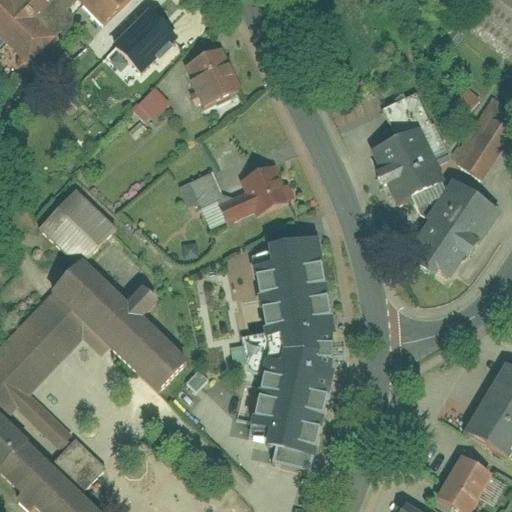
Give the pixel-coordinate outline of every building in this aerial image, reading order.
[(0,0),(0,19),(37,58),(86,11),(99,24),(124,0),(0,0)] [(511,0),(500,0),(469,39),(511,73),(511,0)] [(173,44),(151,22),(114,59),(137,81),(173,44)] [(212,67),(181,80),(196,114),(227,101),(212,67)] [(446,116),(460,128),(478,106),(464,94),(446,116)] [(133,115),(149,130),(168,111),(153,95),(133,115)] [(453,184),(447,194),(421,138),(436,131),(421,99),(385,116),(398,145),(374,156),(394,205),(414,196),(426,222),(405,253),(451,283),(454,285),(493,225),(493,224),(500,214),(453,184)] [(511,127),(511,124),(493,110),(459,154),(480,170),(511,127)] [(256,229),(283,216),(265,178),(246,187),(252,199),(224,212),(209,179),(188,189),(211,238),(251,219),(256,229)] [(75,197),(47,224),(84,262),(112,235),(75,197)] [(328,340),(335,339),(316,246),(263,254),(265,269),(249,273),(261,339),(242,344),(246,370),(250,376),(257,379),(248,430),(264,434),(261,452),(273,455),(269,466),(307,476),(334,374),(329,373),(328,340)] [(0,353),(0,459),(52,511),(102,511),(83,492),(105,470),(28,391),(94,326),(154,387),(180,360),(146,323),(159,308),(142,290),(128,305),(88,267),(0,353)] [(511,373),(511,372),(474,430),(509,452),(511,447),(511,373)] [(487,485),(459,468),(438,503),(453,511),(488,511),(490,510),(476,502),(487,485)]
